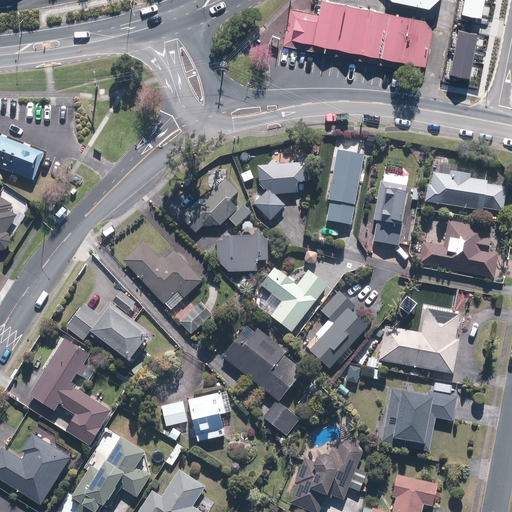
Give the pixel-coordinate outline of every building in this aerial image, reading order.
[(436,20),(335,0),(327,0),(325,14),(291,7),(286,36),(428,64),(436,20)] [(482,19),(485,0),(465,0),(462,15),(482,19)] [(459,31),(450,75),(470,79),(478,34),(459,31)] [(46,153),(0,134),(0,165),(36,180),(46,153)] [(365,155),(338,150),(325,220),(352,224),(365,155)] [(287,205),(277,194),(299,192),(299,182),(311,181),(310,163),(258,166),(259,181),(268,190),(253,202),(272,221),(287,205)] [(256,179),(253,170),(241,174),(244,183),(256,179)] [(429,185),(427,200),(485,210),(485,208),(503,210),(506,187),(489,184),(490,180),(472,177),(473,173),(452,170),(452,173),(434,171),(432,185),(429,185)] [(409,178),(386,174),(384,181),(382,181),(375,219),(378,220),(374,241),(402,246),(406,225),(404,224),(411,188),(407,187),(409,178)] [(215,179),(216,188),(204,199),(202,197),(192,207),(191,205),(181,214),(197,231),(213,216),(222,225),(240,208),(231,199),(241,190),(228,177),(225,180),(215,179)] [(0,250),(4,253),(14,236),(10,234),(30,202),(5,186),(0,194),(0,250)] [(253,211),(246,204),(232,219),(238,225),(253,211)] [(488,229),(454,224),(452,237),(451,245),(424,241),(423,253),(417,252),(416,258),(421,259),(421,263),(496,274),(498,255),(482,253),(483,244),(492,246),(493,239),(486,238),(488,229)] [(218,239),(218,260),(231,272),(252,272),(259,259),(269,260),(270,240),(260,229),(254,236),(225,234),(225,240),(218,239)] [(146,240),(126,259),(174,310),(205,280),(177,249),(168,257),(166,255),(163,258),(146,240)] [(293,331),(329,282),(313,270),(302,285),(275,266),(261,285),(282,301),(271,315),(293,331)] [(310,348),(329,369),(337,361),(339,363),(354,349),(351,346),(371,327),(354,309),(358,306),(343,289),(320,310),(329,320),(316,332),(322,338),(310,348)] [(121,291),(115,300),(130,311),(136,302),(121,291)] [(90,329),(94,332),(130,358),(150,332),(109,301),(99,314),(86,304),(69,328),(83,338),(90,329)] [(214,313),(203,301),(182,321),(193,332),(214,313)] [(386,325),(379,361),(455,373),(461,339),(457,338),(462,312),(427,307),(422,332),(386,325)] [(245,329),(226,356),(283,398),(302,372),(294,367),(299,360),(289,353),(282,361),(272,354),(279,344),(260,329),(254,336),(245,329)] [(92,352),(67,337),(33,393),(58,409),(62,403),(78,413),(68,430),(92,445),(102,428),(101,427),(112,408),(77,387),(79,383),(73,380),(77,373),(84,377),(85,375),(91,379),(97,370),(85,363),(92,352)] [(417,447),(432,448),(435,416),(456,419),(458,399),(450,398),(451,387),(436,386),(435,390),(432,389),(432,393),(404,390),(392,388),(390,405),(400,407),(396,439),(417,441),(417,447)] [(199,442),(222,438),(220,428),(227,426),(224,413),(235,411),(230,391),(190,399),(199,442)] [(190,420),(184,400),(162,407),(168,427),(190,420)] [(278,400),(265,417),(288,435),(302,418),(278,400)] [(4,447),(0,452),(0,476),(43,502),(71,455),(34,433),(25,449),(27,450),(23,458),(4,447)] [(347,496),(350,487),(361,491),(369,470),(358,465),(362,455),(358,454),(362,442),(341,435),(337,446),(333,445),(330,452),(321,449),(316,465),(304,460),(295,484),(297,485),(291,501),(319,511),(325,495),(329,496),(331,490),(347,496)] [(76,511),(100,511),(101,511),(105,504),(109,507),(121,487),(140,499),(154,475),(140,466),(148,451),(123,436),(114,451),(104,446),(99,456),(107,460),(102,469),(92,463),(74,495),(67,506),(76,511)] [(187,446),(181,442),(167,461),(173,466),(187,446)] [(209,487),(181,470),(165,495),(154,489),(139,511),(209,511),(215,504),(203,496),(209,487)] [(375,506),(373,511),(422,511),(424,502),(435,505),(441,481),(398,471),(392,496),(398,497),(395,510),(375,506)]
